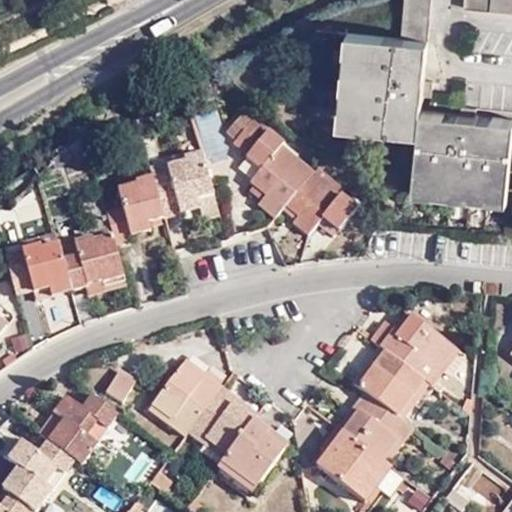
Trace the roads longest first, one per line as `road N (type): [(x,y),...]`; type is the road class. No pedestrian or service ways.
road 1 (residential): [(0,390),(144,323),(318,278),(381,270),(511,275)]
road 2 (secondary): [(0,124),(196,0)]
road 3 (secondary): [(171,0),(0,88)]
